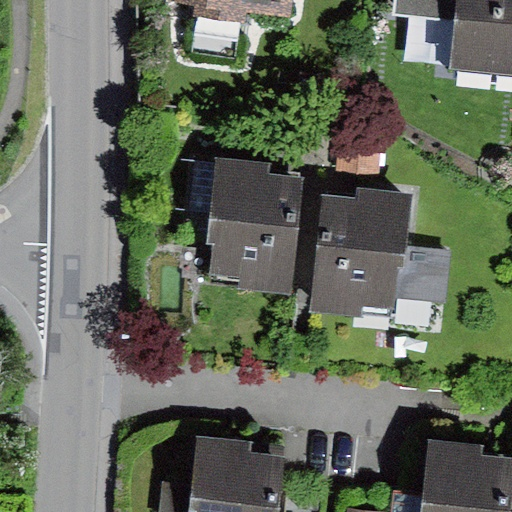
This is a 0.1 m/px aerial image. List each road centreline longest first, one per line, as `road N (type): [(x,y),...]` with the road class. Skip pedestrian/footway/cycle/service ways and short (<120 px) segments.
road 1 (tertiary): [(77,0),(79,256)]
road 2 (tertiary): [(79,256),(70,511)]
